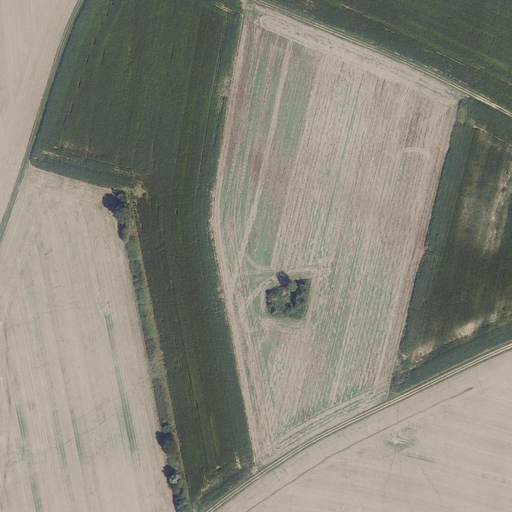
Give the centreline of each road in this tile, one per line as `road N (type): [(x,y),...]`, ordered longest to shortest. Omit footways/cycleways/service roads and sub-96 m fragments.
road 1 (track): [(208,511),(300,447),(511,344)]
road 2 (track): [(254,0),(511,116)]
road 3 (track): [(83,0),(0,243)]
